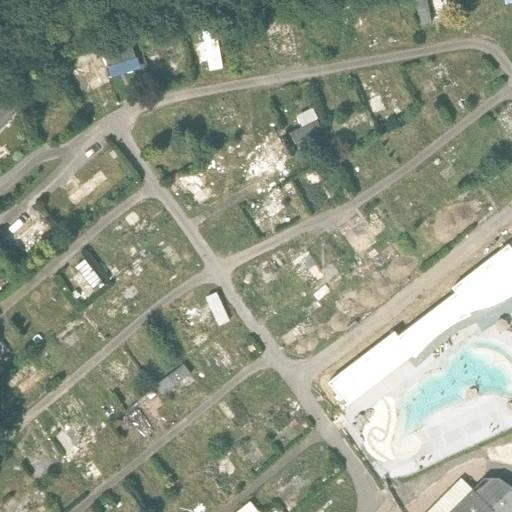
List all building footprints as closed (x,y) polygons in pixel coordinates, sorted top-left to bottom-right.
[(419,0),(421,24),(444,23),(443,0),(419,0)] [(344,10),(346,41),(369,40),(367,9),(344,10)] [(295,23),(270,26),(273,57),(298,54),(295,23)] [(199,42),(201,63),(212,61),(213,69),(226,68),(222,28),(207,30),(208,41),(199,42)] [(182,38),(146,45),(148,55),(162,52),(165,66),(187,61),(182,38)] [(109,53),(117,76),(143,67),(136,44),(109,53)] [(95,55),(70,64),(81,95),(107,86),(95,55)] [(445,59),(424,73),(440,97),(461,83),(445,59)] [(363,86),(378,114),(401,102),(386,75),(363,86)] [(65,87),(38,103),(50,123),(76,107),(65,87)] [(511,102),(498,114),(511,131),(511,102)] [(0,133),(15,114),(3,105),(0,108),(0,133)] [(305,126),(293,131),(298,142),(327,130),(316,106),(300,113),(305,126)] [(369,110),(342,120),(350,142),(377,132),(369,110)] [(243,119),(211,126),(214,140),(246,134),(243,119)] [(279,128),(256,139),(269,167),(292,156),(279,128)] [(447,157),(463,178),(484,163),(468,141),(447,157)] [(358,188),(378,179),(365,151),(345,160),(358,188)] [(79,208),(112,178),(93,157),(60,186),(79,208)] [(322,169),(301,178),(313,208),(334,200),(322,169)] [(193,172),(173,187),(193,212),(212,197),(193,172)] [(500,207),(478,181),(459,196),(481,222),(500,207)] [(385,198),(403,221),(422,206),(404,183),(385,198)] [(274,188),(247,203),(258,224),(286,209),(274,188)] [(131,225),(146,244),(167,227),(151,208),(131,225)] [(27,247),(41,230),(23,215),(9,233),(27,247)] [(494,244),(511,262),(511,228),(494,244)] [(304,233),(280,248),(289,262),(313,246),(304,233)] [(356,237),(344,246),(354,258),(365,248),(356,237)] [(176,265),(186,259),(173,239),(152,252),(169,279),(181,272),(176,265)] [(370,268),(379,279),(411,253),(402,242),(370,268)] [(311,250),(294,263),(313,289),(330,276),(311,250)] [(73,271),(89,295),(110,282),(93,258),(73,271)] [(263,265),(233,286),(258,320),(288,299),(263,265)] [(464,309),(481,295),(460,270),(443,284),(464,309)] [(0,289),(10,282),(2,271),(0,273),(0,289)] [(113,314),(122,325),(153,297),(136,280),(115,299),(121,306),(113,314)] [(337,287),(349,318),(363,313),(358,299),(362,298),(356,281),(337,287)] [(220,293),(196,313),(212,332),(236,312),(220,293)] [(426,338),(443,325),(427,303),(409,316),(426,338)] [(309,305),(277,319),(287,341),(319,327),(309,305)] [(80,309),(53,334),(62,344),(70,337),(76,343),(95,326),(80,309)] [(221,378),(240,364),(218,337),(200,351),(221,378)] [(3,338),(0,338),(0,364),(13,358),(3,338)] [(372,350),(350,364),(371,395),(337,418),(344,429),(422,376),(413,361),(390,377),(372,350)] [(6,377),(14,389),(21,385),(26,392),(52,377),(40,357),(6,377)] [(117,388),(129,380),(112,357),(100,366),(117,388)] [(176,396),(201,379),(188,360),(163,378),(176,396)] [(219,403),(240,431),(258,417),(237,390),(219,403)] [(76,395),(58,405),(73,436),(92,427),(76,395)] [(149,397),(131,412),(149,434),(167,420),(149,397)] [(267,416),(284,435),(305,416),(289,398),(267,416)] [(18,442),(33,462),(50,449),(36,429),(18,442)] [(248,456),(263,444),(251,429),(236,441),(248,456)] [(89,484),(106,474),(90,448),(73,459),(89,484)] [(241,486),(232,474),(240,468),(228,451),(209,465),(230,494),(241,486)] [(274,482),(289,499),(318,475),(303,457),(274,482)] [(511,511),(511,490),(499,478),(490,470),(470,490),(460,479),(427,511),(511,511)] [(302,511),(317,511),(343,491),(334,481),(300,509),(302,511)] [(11,510),(12,511),(29,511),(51,496),(44,486),(11,510)] [(265,511),(255,497),(233,511),(265,511)]
